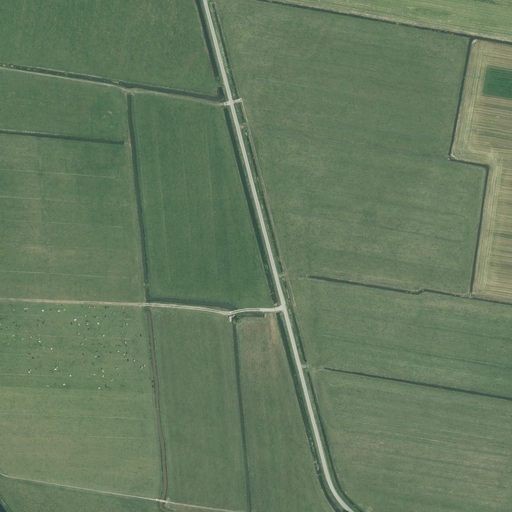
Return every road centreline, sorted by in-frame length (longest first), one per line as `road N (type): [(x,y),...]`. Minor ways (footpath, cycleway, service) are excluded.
road 1 (unclassified): [(350,511),(327,475),(203,0)]
road 2 (track): [(284,308),(224,313),(0,300)]
